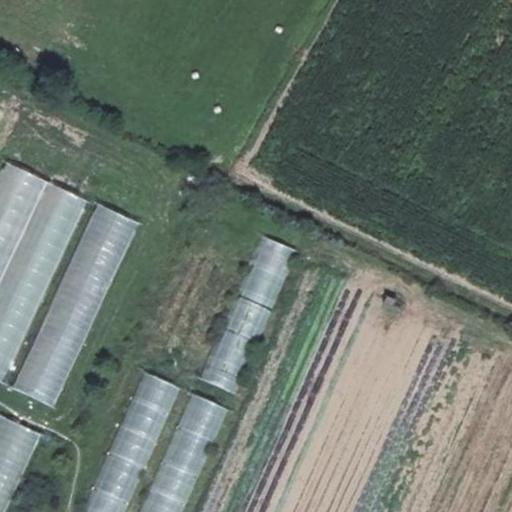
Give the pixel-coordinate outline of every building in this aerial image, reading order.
[(0,163),(0,379),(9,382),(82,196),(0,163)] [(96,193),(16,391),(58,408),(138,210),(96,193)] [(241,396),(292,247),(257,235),(206,384),(241,396)] [(127,511),(176,386),(139,372),(84,511),(127,511)] [(140,511),(182,511),(226,409),(191,394),(140,511)] [(0,511),(2,511),(37,432),(0,416),(0,511)]
